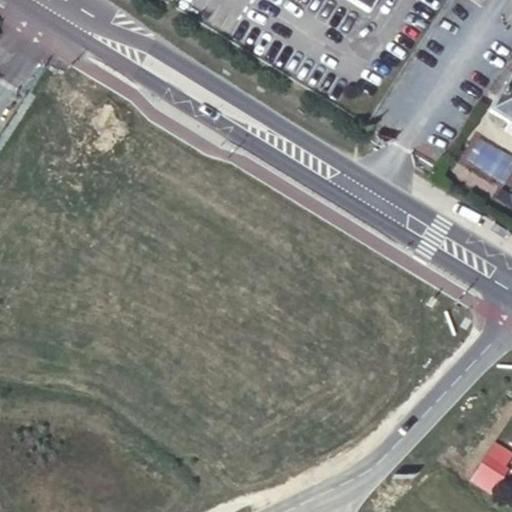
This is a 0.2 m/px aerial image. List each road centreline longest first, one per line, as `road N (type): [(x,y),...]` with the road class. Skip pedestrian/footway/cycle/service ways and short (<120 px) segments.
road 1 (primary): [(49,0),(511,286)]
road 2 (unclassified): [(511,319),(378,462),(284,511)]
